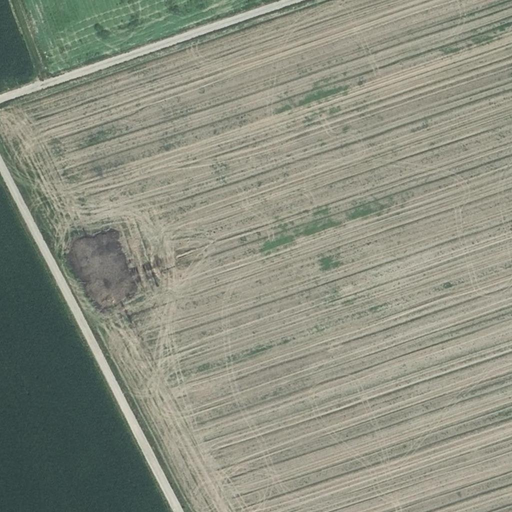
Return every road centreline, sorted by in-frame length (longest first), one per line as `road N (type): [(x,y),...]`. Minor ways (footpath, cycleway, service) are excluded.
road 1 (unclassified): [(0,163),(179,511)]
road 2 (unclassified): [(292,0),(0,100)]
